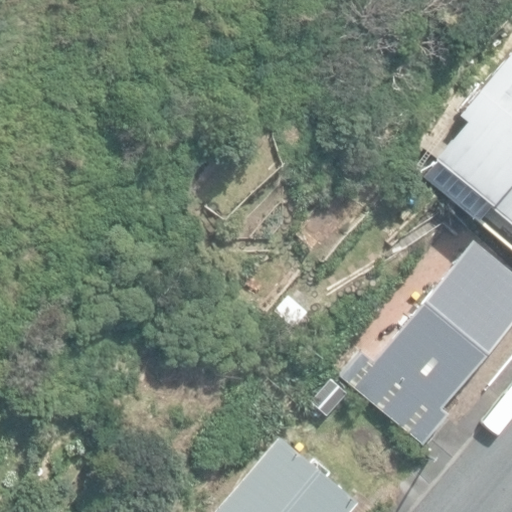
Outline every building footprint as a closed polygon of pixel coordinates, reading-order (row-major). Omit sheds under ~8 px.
[(511,46),(407,171),(511,259),(511,46)] [(336,371),(426,447),(449,413),(445,407),(511,326),(511,270),(473,239),(373,357),(355,342),(336,371)] [(273,312),(294,329),(306,311),(287,292),(273,312)] [(215,511),(216,511),(348,511),(357,502),(278,436),(215,511)] [(162,511),(144,495),(129,511),(162,511)]
